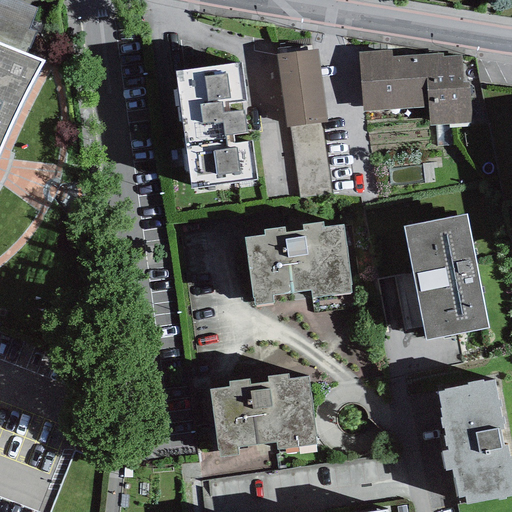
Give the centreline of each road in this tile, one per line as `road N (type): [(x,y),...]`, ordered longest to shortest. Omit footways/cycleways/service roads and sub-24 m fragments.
road 1 (residential): [(430,511),(339,31)]
road 2 (residential): [(126,457),(75,0)]
road 3 (residential): [(511,46),(339,31)]
road 4 (residential): [(339,31),(193,0)]
